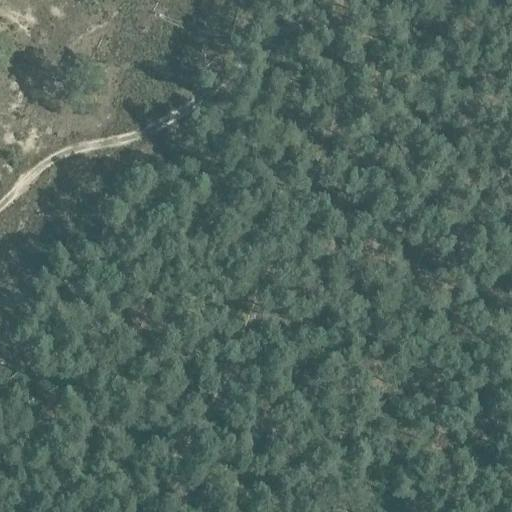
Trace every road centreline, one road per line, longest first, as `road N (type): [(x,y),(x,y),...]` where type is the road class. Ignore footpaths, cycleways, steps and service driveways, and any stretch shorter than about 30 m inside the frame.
road 1 (track): [(148,511),(174,456),(242,359),(255,310),(299,232),(331,127),(335,0)]
road 2 (track): [(332,17),(289,23),(181,111),(139,137),(68,151),(33,171),(0,205)]
